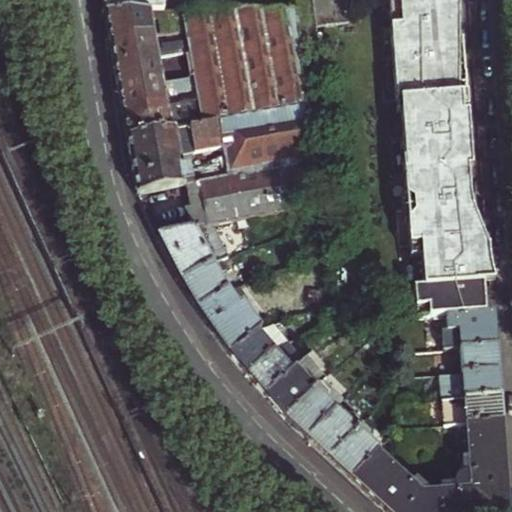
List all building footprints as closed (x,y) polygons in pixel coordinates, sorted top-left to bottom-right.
[(100,0),(103,15),(163,12),(163,0),(100,0)] [(288,0),(289,9),(295,9),(296,16),(299,51),(318,50),(312,0),(288,0)] [(443,319),(485,316),(483,286),(490,286),(486,231),(484,205),(481,167),(479,135),(476,104),(475,86),(468,0),(379,0),(401,292),(411,292),(413,321),(443,319)] [(247,10),(180,12),(182,25),(184,32),(186,43),(188,56),(192,80),(194,92),(197,103),(198,114),(201,126),(206,125),(211,152),(228,149),(229,156),(225,156),(229,178),(237,222),(316,207),(310,153),(299,51),(296,16),(295,9),(289,9),(247,10)] [(163,12),(103,15),(106,32),(109,48),(131,44),(131,40),(152,37),(153,36),(150,23),(158,23),(158,27),(182,25),(180,12),(163,12)] [(113,70),(157,61),(188,56),(186,43),(161,47),(162,52),(155,53),(152,37),(131,40),(131,44),(109,48),(111,60),(113,70)] [(115,83),(117,94),(161,86),(157,61),(113,70),(115,83)] [(119,107),(121,119),(144,115),(143,111),(165,107),(163,93),(170,92),(171,97),(194,92),(192,80),(161,86),(117,94),(119,107)] [(144,115),(121,119),(123,130),(125,140),(201,126),(198,114),(175,118),(176,122),(168,124),(165,108),(165,107),(143,111),(144,115)] [(206,125),(201,126),(125,140),(131,171),(136,197),(185,187),(179,158),(211,152),(206,125)] [(191,231),(209,228),(237,222),(229,178),(186,187),(191,211),(188,212),(189,219),(191,231)] [(173,266),(182,282),(208,266),(220,262),(226,259),(209,228),(191,231),(158,238),(173,266)] [(197,310),(226,291),(216,275),(224,270),(220,262),(208,266),(182,282),(192,300),(197,310)] [(241,313),(245,311),(241,304),(237,307),(226,291),(197,310),(208,327),(213,333),(241,313)] [(241,313),(213,333),(228,356),(255,334),(260,332),(245,311),(241,313)] [(485,316),(443,319),(444,332),(440,333),(441,352),(459,351),(495,348),(494,336),(492,316),(485,316)] [(272,354),(255,334),(228,356),(239,368),(245,375),(272,354)] [(452,365),(452,376),(496,373),(496,363),(495,348),(459,351),(460,364),(452,365)] [(290,375),(272,354),(245,375),(257,389),(265,398),(290,375)] [(290,375),(265,398),(276,411),(283,419),(317,387),(309,379),(305,383),(295,371),(291,375),(290,375)] [(440,402),(442,402),(498,398),(497,387),(496,373),(452,376),(438,377),(440,402)] [(317,387),(283,419),(286,422),(298,433),(305,440),(333,411),(321,400),(326,395),(317,387)] [(465,425),(500,423),(499,413),(498,398),(442,402),(444,427),(465,425)] [(333,411),(305,440),(318,451),(327,460),(358,425),(351,418),(346,423),(333,411)] [(454,482),(453,484),(454,493),(420,496),(374,455),(351,481),(370,498),(385,511),(507,511),(504,477),(500,423),(465,425),(468,476),(460,476),(458,478),(456,479),(454,482)] [(351,481),(374,455),(377,451),(364,439),(369,435),(358,425),(327,460),(341,472),(351,481)]
